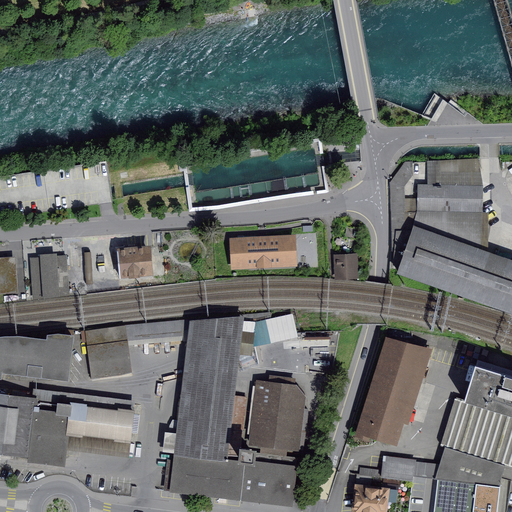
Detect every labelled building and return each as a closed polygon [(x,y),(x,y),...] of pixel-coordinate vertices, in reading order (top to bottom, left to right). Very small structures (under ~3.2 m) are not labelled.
[(395,264),(401,266),(413,231),(404,231),(403,186),(412,174),(412,162),(405,162),(391,182),(392,250),(396,252),(395,264)] [(482,186),(419,185),(418,210),(413,227),(414,227),(481,251),(482,186)] [(347,227),(346,236),(359,238),(360,229),(347,227)] [(401,266),(398,272),(511,312),(511,261),(481,251),(414,227),(413,231),(401,266)] [(295,264),(293,237),(232,240),(233,267),(295,264)] [(149,273),(147,248),(83,253),(85,277),(85,278),(149,273)] [(354,277),(353,258),(348,258),(348,254),(343,254),(343,258),(338,258),(339,277),(354,277)] [(42,259),(33,259),(36,297),(66,295),(66,293),(86,291),(85,278),(85,277),(65,279),(64,257),(55,258),(55,256),(42,257),(42,259)] [(0,291),(16,290),(14,259),(0,259),(0,291)] [(181,320),(182,328),(240,323),(240,320),(272,317),(271,315),(270,313),(181,320)] [(182,328),(181,320),(124,325),(126,336),(126,340),(182,335),(182,328)] [(126,336),(124,325),(82,330),(84,342),(88,341),(126,336)] [(1,371),(68,379),(72,343),(71,343),(72,336),(58,334),(48,335),(47,340),(19,337),(5,337),(0,337),(0,377),(0,378),(1,371)] [(126,336),(88,341),(93,376),(130,371),(126,340),(126,336)] [(394,442),(424,348),(388,339),(358,436),(368,439),(369,434),(394,442)] [(445,447),(435,478),(439,479),(476,483),(499,485),(505,465),(511,467),(511,376),(475,365),(468,390),(465,399),(456,397),(441,446),(445,447)] [(295,386),(258,381),(250,444),(298,449),(304,397),(295,386)] [(233,395),(233,398),(183,392),(175,454),(238,462),(246,397),(233,395)] [(0,451),(29,455),(35,399),(0,394),(0,451)] [(35,399),(29,455),(28,460),(65,465),(68,433),(67,433),(71,403),(35,399)] [(67,433),(68,433),(82,435),(82,433),(115,437),(115,439),(130,441),(134,411),(119,409),(119,412),(85,408),(86,405),(71,403),(67,433)] [(245,461),(245,462),(240,499),(291,505),(297,458),(251,452),(246,451),(246,449),(241,448),(240,460),(245,461)] [(245,462),(238,462),(175,454),(171,490),(240,499),(245,462)] [(384,458),(382,478),(412,481),(413,475),(415,461),(384,458)] [(472,511),(476,483),(439,479),(434,511),(472,511)] [(499,485),(476,483),(472,511),(497,511),(500,486),(499,485)] [(354,511),(394,511),(397,491),(357,486),(354,511)]
